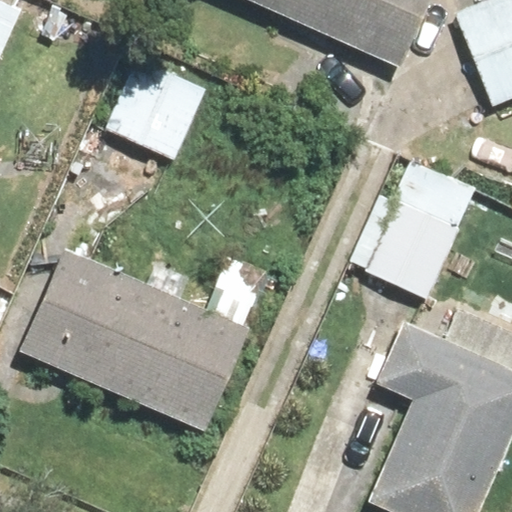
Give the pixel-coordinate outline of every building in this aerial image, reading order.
[(0,0),(0,54),(21,6),(6,0),(0,0)] [(223,0),(390,75),(424,0),(223,0)] [(511,0),(500,0),(458,18),(497,111),(511,104),(511,0)] [(210,90),(137,61),(108,135),(181,164),(210,90)] [(482,190),(420,162),(370,275),(432,302),(482,190)] [(51,252),(7,357),(196,437),(240,331),(51,252)] [(379,511),(473,511),(511,425),(511,380),(392,327),(365,388),(406,407),(363,505),(379,511)]
